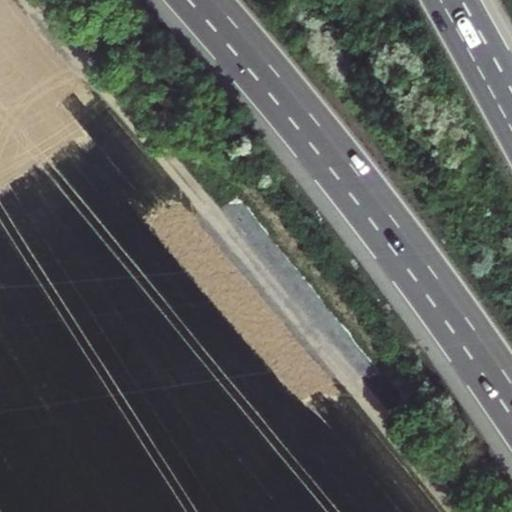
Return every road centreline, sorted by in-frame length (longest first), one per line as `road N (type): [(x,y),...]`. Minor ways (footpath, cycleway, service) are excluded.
road 1 (track): [(456,511),(30,0)]
road 2 (motorway): [(205,0),(449,303),(511,397)]
